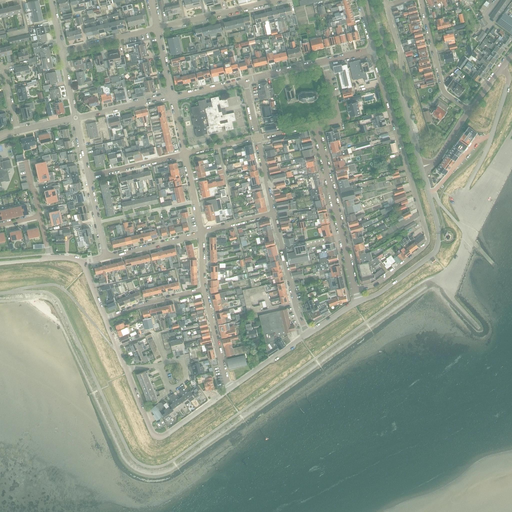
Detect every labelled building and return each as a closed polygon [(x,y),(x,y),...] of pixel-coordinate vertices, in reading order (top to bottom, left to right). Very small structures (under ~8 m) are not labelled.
[(60,0),(59,0),(60,4),(58,4),(59,8),(61,7),(64,6),(65,7),(65,10),(70,8),(68,1),(66,2),(65,0),(60,0)] [(90,0),(84,0),(85,2),(88,1),(90,9),(93,8),(92,6),(92,5),(91,1),(90,0)] [(167,16),(174,14),(172,6),(165,7),(163,0),(162,0),(161,0),(158,0),(159,1),(161,11),(161,10),(165,9),(167,16)] [(187,9),(194,7),(191,0),(186,0),(185,0),(187,9)] [(427,0),(431,9),(434,8),(436,7),(433,0),(427,0)] [(447,3),(445,0),(439,0),(440,2),(443,1),(445,7),(444,7),(446,11),(444,11),(445,13),(448,12),(447,10),(448,10),(447,6),(448,6),(447,3)] [(32,12),(40,10),(38,1),(28,3),(30,10),(32,9),(32,12)] [(343,10),(350,8),(349,3),(337,7),(332,8),(330,8),(331,12),(338,10),(338,9),(339,9),(340,11),(343,10)] [(132,4),(127,5),(128,10),(129,11),(129,10),(131,17),(127,18),(129,26),(137,24),(135,16),(134,12),(133,10),(132,4)] [(179,4),(172,6),(174,14),(181,13),(179,4)] [(21,12),(20,5),(13,6),(15,14),(21,12)] [(291,7),(284,8),(286,15),(289,15),(290,16),(290,19),(294,19),(295,25),(298,24),(296,15),(293,16),(291,7)] [(284,8),(278,10),(284,32),(284,33),(286,32),(285,27),(284,20),(283,18),(287,17),(286,15),(284,8)] [(336,17),(340,16),(352,12),(350,8),(343,10),(344,12),(339,14),(339,12),(334,14),(335,17),(336,17)] [(42,20),(40,10),(32,12),(34,18),(31,18),(32,22),(42,20)] [(137,11),(134,12),(135,16),(137,24),(144,22),(144,19),(147,18),(145,10),(141,11),(142,14),(138,15),(137,11)] [(278,10),(272,11),(275,23),(279,22),(281,33),(284,32),(278,10)] [(272,11),(266,13),(268,21),(269,25),(275,23),(272,11)] [(120,13),(115,14),(115,17),(116,21),(118,29),(124,27),(123,20),(119,21),(118,16),(120,15),(120,13)] [(266,13),(260,14),(262,21),(265,20),(266,22),(266,24),(265,25),(267,35),(271,34),(271,32),(269,25),(268,21),(266,13)] [(511,34),(511,18),(509,16),(504,13),(497,23),(511,34)] [(256,25),(254,25),(255,33),(258,33),(257,28),(260,27),(259,23),(259,22),(262,21),(260,14),(254,16),(256,24),(256,25)] [(481,19),(479,20),(483,27),(487,25),(483,18),(482,16),(480,17),(481,19)] [(245,26),(246,31),(246,30),(246,33),(249,32),(248,25),(251,24),(249,17),(243,18),(245,26)] [(353,17),(346,19),(347,21),(342,23),(343,25),(347,23),(349,23),(353,22),(355,21),(353,17)] [(449,21),(444,22),(443,18),(436,19),(437,24),(436,24),(438,29),(454,26),(454,23),(450,24),(449,21)] [(226,30),(232,29),(231,21),(224,23),(226,30)] [(351,29),(352,32),(354,40),(359,39),(357,31),(355,32),(354,25),(353,22),(349,23),(350,26),(351,29)] [(414,33),(422,31),(420,22),(409,25),(411,34),(414,33)] [(220,24),(214,25),(216,32),(222,31),(220,24)] [(338,27),(341,43),(347,42),(345,34),(342,35),(341,32),(342,32),(341,28),(342,28),(341,25),(337,25),(338,27)] [(74,31),(76,39),(83,37),(80,26),(77,27),(78,30),(74,31)] [(35,29),(33,29),(34,33),(36,32),(37,36),(45,34),(44,27),(35,29)] [(91,27),(85,29),(87,36),(93,35),(91,27)] [(202,43),(205,43),(205,40),(204,35),(203,35),(202,28),(195,30),(197,37),(201,36),(202,43)] [(76,39),(74,31),(70,32),(69,29),(66,29),(68,40),(76,39)] [(327,30),(330,46),(336,44),(334,36),(331,37),(329,29),(327,30)] [(408,40),(414,39),(424,36),(422,31),(414,33),(415,36),(408,38),(408,40)] [(487,34),(486,34),(483,31),(477,39),(481,42),(487,34)] [(449,44),(455,43),(454,39),(455,39),(453,33),(444,35),(446,44),(449,43),(449,44)] [(47,41),(45,34),(37,36),(38,43),(47,41)] [(500,41),(507,46),(511,39),(505,34),(500,41)] [(168,39),(172,55),(181,53),(178,37),(168,39)] [(303,47),(304,52),(305,52),(307,52),(307,51),(310,51),(308,38),(303,39),(304,41),(305,41),(305,42),(302,43),(301,41),(300,41),(301,47),(303,47)] [(324,47),(322,38),(310,40),(313,50),(324,47)] [(507,46),(500,41),(498,39),(497,40),(500,42),(497,46),(503,50),(507,46)] [(297,47),(297,48),(295,49),(294,47),(296,47),(294,41),(292,42),(295,57),(302,55),(300,47),(299,48),(299,47),(297,47)] [(137,49),(137,52),(147,50),(145,44),(138,45),(137,42),(126,45),(127,48),(133,46),(134,49),(137,49)] [(295,57),(292,42),(290,42),(291,48),(292,48),(292,49),(287,50),(289,58),(295,57)] [(493,50),(500,55),(503,50),(497,46),(493,43),(490,48),(493,50)] [(10,46),(4,48),(5,55),(12,53),(10,46)] [(282,47),(278,48),(280,53),(281,60),(288,59),(285,46),(282,46),(282,47)] [(39,49),(42,59),(50,57),(48,47),(39,49)] [(276,49),(272,50),(273,52),(273,55),(275,62),(281,60),(280,53),(278,48),(278,47),(275,48),(276,49)] [(417,61),(421,60),(429,58),(426,47),(418,49),(417,49),(417,51),(418,50),(419,55),(418,55),(418,56),(420,56),(420,57),(416,58),(417,61)] [(485,51),(496,59),(500,55),(493,50),(492,52),(487,48),(485,51)] [(18,53),(19,60),(28,58),(27,51),(25,52),(25,49),(21,50),(21,52),(18,53)] [(268,49),(266,50),(269,63),(275,62),(273,55),(273,52),(269,52),(268,49)] [(135,61),(143,60),(143,57),(148,56),(147,50),(137,52),(133,53),(135,61)] [(487,59),(493,64),(496,59),(485,51),(483,50),(482,52),(486,55),(485,56),(488,58),(487,59)] [(114,53),(116,62),(119,61),(120,65),(126,64),(124,57),(121,58),(120,51),(114,53)] [(255,67),(261,65),(258,51),(255,52),(256,57),(252,58),(255,67)] [(258,51),(261,65),(267,64),(266,57),(261,58),(260,56),(261,56),(260,51),(258,51)] [(109,60),(106,61),(108,68),(111,68),(111,66),(113,65),(113,62),(116,62),(114,53),(108,54),(109,60)] [(453,53),(443,55),(445,63),(455,61),(453,53)] [(253,67),(250,55),(250,54),(244,55),(244,57),(245,62),(247,68),(253,67)] [(108,68),(106,61),(103,61),(102,55),(95,57),(97,65),(100,64),(101,67),(104,66),(105,68),(108,68)] [(52,67),(50,57),(42,59),(43,65),(37,66),(38,73),(43,72),(43,68),(44,69),(52,67)] [(245,62),(244,57),(240,58),(238,58),(241,70),(247,68),(245,62)] [(458,66),(461,69),(468,59),(465,57),(458,66)] [(480,61),(489,69),(493,64),(487,59),(483,57),(480,61)] [(417,67),(430,64),(429,58),(421,60),(421,63),(416,64),(417,67)] [(91,62),(83,64),(82,59),(74,61),(75,68),(81,67),(82,70),(92,68),(91,62)] [(373,65),(368,59),(363,62),(363,63),(361,63),(361,64),(363,73),(361,73),(362,78),(367,77),(366,72),(370,71),(369,68),(373,65)] [(480,69),(486,73),(489,69),(480,61),(477,59),(476,61),(478,63),(481,65),(481,64),(482,65),(480,69)] [(140,66),(141,69),(150,67),(149,61),(143,63),(143,60),(135,61),(127,63),(128,66),(137,64),(138,67),(140,66)] [(353,80),(362,78),(361,73),(363,73),(361,64),(361,63),(360,60),(349,63),(353,80)] [(226,73),(233,72),(231,65),(230,62),(224,64),(226,73)] [(218,64),(216,64),(219,75),(225,74),(223,67),(222,63),(218,64)] [(342,64),(333,66),(334,73),(339,72),(348,70),(348,69),(349,69),(348,68),(347,64),(342,65),(342,64)] [(418,73),(423,71),(432,69),(430,64),(417,67),(418,70),(417,70),(418,73)] [(15,68),(16,76),(30,73),(28,66),(15,68)] [(150,67),(141,69),(142,72),(139,73),(140,76),(138,76),(138,79),(142,78),(146,77),(145,74),(152,73),(150,67)] [(198,80),(205,78),(203,71),(199,72),(199,71),(198,71),(198,67),(195,67),(198,80)] [(483,78),(486,73),(480,69),(478,71),(473,67),(471,69),(473,70),(483,78)] [(192,74),(189,75),(190,82),(197,80),(194,69),(192,69),(193,72),(192,72),(192,74)] [(433,75),(432,69),(423,71),(424,75),(412,78),(413,80),(417,79),(425,77),(433,75)] [(181,71),(181,70),(179,70),(180,75),(174,77),(175,84),(178,84),(178,85),(184,83),(181,71)] [(181,71),(184,83),(190,82),(189,75),(188,70),(182,71),(181,71)] [(339,75),(342,88),(342,89),(344,88),(345,88),(352,87),(348,70),(339,72),(340,75),(339,75)] [(483,78),(473,70),(471,72),(473,73),(470,76),(473,78),(479,83),(483,78)] [(88,83),(88,84),(92,83),(91,78),(85,80),(83,71),(76,73),(79,85),(88,83)] [(50,85),(51,84),(58,83),(56,72),(48,73),(48,75),(46,76),(46,79),(49,78),(50,85)] [(417,84),(426,82),(434,80),(433,75),(425,77),(425,79),(414,82),(415,85),(417,84)] [(451,78),(445,85),(450,88),(450,87),(453,89),(452,90),(453,91),(459,95),(462,91),(464,91),(464,90),(464,88),(465,88),(459,83),(458,84),(455,81),(451,78)] [(434,80),(426,82),(427,84),(421,86),(421,89),(427,87),(436,85),(434,80)] [(262,89),(258,90),(260,100),(261,100),(271,98),(275,97),(272,84),(268,85),(267,82),(262,83),(261,84),(262,89)] [(17,88),(19,100),(27,98),(25,87),(17,88)] [(293,87),(291,87),(285,88),(289,102),(296,101),(296,100),(299,99),(299,97),(296,98),(293,87)] [(344,88),(344,90),(342,91),(344,98),(346,97),(350,96),(351,96),(353,96),(351,90),(352,89),(352,87),(345,88),(344,88)] [(50,91),(51,93),(51,94),(52,94),(53,98),(61,97),(59,88),(51,90),(52,91),(50,91)] [(114,90),(115,92),(115,94),(117,101),(126,98),(124,90),(118,91),(118,89),(114,90)] [(316,98),(316,95),(316,94),(312,92),(303,93),(299,95),(299,97),(299,99),(299,100),(303,102),(313,101),(316,98)] [(102,97),(103,104),(113,102),(111,95),(106,96),(106,94),(101,95),(102,97)] [(88,96),(84,97),(85,103),(89,102),(90,107),(99,105),(98,98),(93,99),(93,97),(88,98),(88,96)] [(197,137),(205,135),(205,134),(208,134),(208,135),(223,131),(222,127),(225,126),(226,131),(234,129),(232,121),(236,120),(234,113),(227,114),(225,107),(229,106),(227,99),(220,100),(219,97),(211,98),(212,102),(207,103),(206,99),(198,101),(199,106),(192,108),(193,115),(194,115),(194,118),(192,119),(194,127),(197,126),(198,128),(195,129),(197,137)] [(446,112),(445,111),(448,107),(439,100),(430,112),(440,119),(446,112)] [(21,108),(24,119),(32,117),(30,109),(34,108),(33,102),(25,104),(26,108),(21,108)] [(54,115),(64,113),(62,102),(54,104),(55,109),(53,109),(54,115)] [(348,105),(350,116),(360,114),(357,102),(348,105)] [(262,108),(263,117),(271,115),(270,106),(262,108)] [(144,122),(143,119),(143,116),(141,110),(135,111),(136,114),(136,115),(137,117),(140,117),(141,121),(142,123),(144,122)] [(423,112),(425,120),(431,118),(429,110),(423,112)] [(151,117),(151,119),(166,116),(165,111),(159,112),(159,115),(158,115),(151,117)] [(132,114),(122,116),(124,122),(124,124),(129,123),(128,121),(133,120),(132,114)] [(271,116),(265,118),(266,124),(274,122),(273,118),(276,117),(276,114),(271,115),(271,116)] [(375,116),(376,119),(371,120),(372,123),(375,122),(385,120),(383,114),(375,116)] [(118,117),(109,119),(111,129),(116,127),(117,129),(121,128),(118,117)] [(375,128),(377,128),(386,125),(385,120),(375,122),(376,125),(374,126),(375,128)] [(98,137),(95,122),(87,124),(91,138),(98,137)] [(154,131),(169,128),(167,122),(161,123),(162,127),(159,127),(153,128),(154,131)] [(277,131),(276,127),(279,126),(278,123),(275,123),(270,124),(271,126),(265,127),(266,133),(277,131)] [(465,131),(464,133),(472,139),(473,137),(474,138),(477,133),(468,127),(465,131)] [(63,138),(69,136),(68,129),(60,130),(61,134),(62,134),(63,138)] [(298,139),(310,136),(309,130),(300,133),(300,134),(297,135),(298,139)] [(326,132),(329,142),(338,140),(341,139),(339,132),(334,133),(333,131),(326,132)] [(50,140),(48,133),(39,136),(40,143),(50,141),(50,140)] [(156,142),(171,139),(170,133),(164,134),(164,137),(161,138),(155,140),(156,142)] [(462,135),(459,140),(467,146),(471,141),(472,139),(464,133),(462,135)] [(303,143),(311,141),(310,136),(298,139),(295,139),(296,144),(298,144),(303,143)] [(23,147),(24,150),(30,149),(29,146),(36,144),(34,137),(21,140),(23,147)] [(146,139),(148,149),(149,155),(156,153),(154,147),(150,148),(149,145),(150,145),(149,138),(146,139)] [(70,140),(63,142),(63,139),(57,141),(58,145),(65,144),(66,148),(72,147),(70,140)] [(329,142),(332,153),(344,150),(346,149),(348,149),(347,145),(343,147),(340,147),(338,140),(329,142)] [(456,144),(454,146),(462,152),(463,152),(464,150),(467,146),(459,140),(456,144)] [(303,151),(313,148),(311,141),(303,143),(298,144),(300,151),(303,150),(303,151)] [(173,144),(172,144),(166,146),(167,149),(164,150),(165,155),(168,154),(168,152),(174,150),(173,144)] [(246,155),(254,154),(252,145),(234,149),(235,154),(238,153),(245,151),(246,155)] [(454,146),(450,150),(459,156),(462,152),(454,146)] [(134,158),(132,152),(131,148),(125,149),(126,154),(128,160),(134,158)] [(304,158),(315,156),(313,148),(303,151),(304,158)] [(266,152),(267,157),(276,155),(275,152),(279,151),(279,149),(266,152)] [(332,153),(333,158),(342,155),(347,154),(346,149),(344,150),(332,153)] [(94,151),(95,156),(94,156),(97,167),(104,165),(103,160),(105,159),(104,154),(100,155),(99,150),(94,151)] [(115,152),(117,162),(124,161),(122,155),(121,150),(117,151),(118,152),(115,152)] [(450,150),(447,155),(455,161),(459,156),(450,150)] [(73,153),(66,155),(66,152),(60,153),(61,159),(64,158),(65,159),(68,158),(69,162),(75,161),(73,153)] [(111,164),(117,162),(115,152),(109,154),(110,157),(110,158),(111,164)] [(248,161),(256,159),(254,154),(246,155),(247,158),(243,159),(244,162),(248,161)] [(335,168),(352,164),(351,161),(345,163),(345,161),(344,161),(343,158),(350,156),(349,154),(347,154),(342,155),(333,158),(335,168)] [(447,155),(444,160),(452,166),(455,161),(447,155)] [(302,164),(316,160),(315,156),(304,158),(295,160),(295,162),(300,161),(301,164),(302,163),(302,164)] [(0,157),(0,190),(3,189),(1,182),(5,181),(6,182),(10,181),(9,176),(7,169),(12,167),(10,160),(3,161),(2,157),(0,157)] [(36,170),(46,168),(45,162),(50,161),(49,158),(42,159),(43,159),(43,162),(35,164),(36,170)] [(317,166),(316,160),(302,164),(303,168),(303,169),(307,168),(317,166)] [(444,160),(440,164),(448,170),(452,166),(444,160)] [(195,162),(197,170),(212,166),(212,164),(208,164),(208,163),(203,164),(203,161),(195,162)] [(164,168),(157,169),(158,173),(161,172),(162,172),(178,168),(177,163),(169,164),(168,164),(168,165),(168,168),(164,168)] [(335,168),(338,180),(349,178),(348,174),(349,173),(349,171),(356,170),(355,163),(352,164),(335,168)] [(440,164),(437,169),(445,175),(448,170),(440,164)] [(71,173),(77,172),(76,165),(68,167),(69,170),(70,169),(71,173)] [(217,165),(212,166),(197,170),(198,177),(206,176),(205,172),(218,169),(217,165)] [(318,171),(317,166),(307,168),(303,169),(303,168),(298,169),(298,172),(306,171),(307,174),(308,174),(318,171)] [(251,177),(259,176),(258,170),(250,172),(251,176),(248,177),(248,175),(244,176),(245,179),(251,177)] [(151,171),(144,172),(146,179),(149,179),(151,187),(154,186),(151,171)] [(320,179),(319,177),(318,171),(308,174),(309,176),(307,176),(304,176),(305,179),(309,178),(313,177),(313,180),(320,179)] [(79,178),(77,172),(71,173),(71,177),(66,178),(67,181),(63,182),(63,185),(73,182),(72,180),(79,178)] [(49,179),(48,173),(38,175),(39,181),(47,179),(48,182),(55,181),(54,178),(49,179)] [(285,173),(271,176),(271,177),(272,182),(275,182),(276,185),(275,185),(276,187),(277,187),(277,189),(291,186),(291,188),(298,186),(298,184),(295,185),(294,181),(288,183),(285,184),(284,180),(286,179),(285,173)] [(142,189),(140,182),(138,174),(132,175),(134,182),(137,181),(140,193),(143,192),(142,189)] [(259,176),(251,177),(252,183),(250,183),(249,182),(242,184),(242,188),(251,186),(261,184),(259,176)] [(321,186),(320,179),(313,180),(313,177),(309,178),(312,188),(312,189),(316,189),(315,188),(321,186)] [(349,178),(338,180),(340,188),(350,186),(349,181),(356,179),(355,177),(349,178)] [(199,182),(201,190),(209,188),(217,186),(224,185),(223,180),(216,182),(215,181),(212,182),(212,183),(208,184),(207,180),(199,182)] [(100,183),(102,191),(109,189),(108,181),(100,183)] [(66,195),(72,194),(73,194),(72,191),(81,189),(80,183),(73,184),(74,188),(69,189),(70,192),(65,193),(66,195)] [(263,190),(261,184),(251,186),(252,190),(247,191),(248,194),(253,192),(263,190)] [(45,197),(58,194),(56,194),(54,189),(59,188),(59,185),(52,186),(52,187),(53,189),(44,191),(45,197)] [(209,188),(201,190),(203,197),(214,195),(213,190),(214,189),(217,189),(217,186),(209,188)] [(311,196),(317,195),(323,193),(321,186),(315,188),(316,189),(312,189),(312,188),(310,189),(311,196)] [(341,192),(343,201),(353,199),(360,197),(360,196),(362,196),(362,194),(360,194),(355,195),(355,194),(362,192),(361,188),(354,189),(349,190),(341,192)] [(111,198),(109,189),(102,191),(104,199),(111,198)] [(247,201),(249,201),(253,199),(264,197),(263,190),(253,192),(253,194),(254,196),(249,197),(250,198),(247,198),(247,201)] [(184,192),(176,194),(178,203),(185,201),(184,192)] [(72,194),(73,200),(74,200),(75,203),(84,201),(82,193),(76,195),(76,193),(73,194),(72,194)] [(280,195),(275,196),(276,202),(292,198),(291,193),(280,195)] [(324,199),(323,193),(317,195),(311,196),(310,196),(311,202),(315,201),(324,199)] [(58,194),(45,197),(47,203),(55,201),(56,204),(62,202),(62,199),(59,200),(58,194)] [(395,198),(397,202),(407,198),(405,194),(395,198)] [(156,195),(148,197),(150,204),(158,203),(156,195)] [(148,197),(140,199),(141,206),(150,204),(148,197)] [(104,199),(105,208),(113,206),(111,198),(104,199)] [(133,208),(141,206),(140,199),(132,201),(133,208)] [(207,213),(214,212),(219,211),(218,208),(216,199),(206,201),(208,205),(205,206),(206,213),(207,213)] [(314,204),(315,207),(317,207),(317,208),(326,206),(324,199),(315,201),(311,202),(306,202),(307,205),(314,204)] [(354,203),(353,199),(343,201),(345,207),(354,205),(355,205),(360,203),(359,200),(355,202),(354,203)] [(133,208),(132,201),(122,203),(124,210),(133,208)] [(28,203),(20,205),(22,214),(28,213),(27,210),(30,209),(30,210),(28,203)] [(80,214),(86,212),(85,205),(76,207),(76,211),(79,210),(80,214)] [(355,212),(354,205),(345,207),(347,215),(355,213),(355,212)] [(50,219),(60,216),(59,211),(64,210),(63,206),(56,208),(57,208),(57,211),(49,213),(50,219)] [(113,206),(105,208),(107,216),(115,214),(113,206)] [(317,214),(327,211),(326,206),(317,208),(317,207),(315,207),(311,208),(312,212),(307,213),(307,211),(294,213),(295,217),(299,216),(300,219),(303,219),(302,216),(306,215),(307,220),(317,218),(317,216),(317,214)] [(187,208),(179,210),(180,213),(178,214),(178,216),(172,218),(173,220),(179,219),(186,217),(189,216),(187,208)] [(222,210),(219,211),(214,212),(207,213),(208,221),(216,219),(215,216),(223,214),(222,210)] [(86,212),(80,214),(76,215),(78,221),(72,222),(72,226),(74,225),(79,224),(81,224),(81,221),(88,219),(86,212)] [(347,215),(348,222),(356,219),(355,213),(347,215)] [(60,216),(50,219),(52,224),(60,222),(61,225),(60,225),(60,226),(67,224),(67,221),(62,222),(60,216)] [(186,217),(179,219),(181,218),(183,225),(176,227),(177,232),(189,229),(186,217)] [(318,224),(330,222),(329,217),(320,219),(317,220),(317,222),(315,223),(315,226),(318,225),(318,224)] [(165,224),(167,234),(176,232),(173,222),(173,220),(172,218),(170,218),(171,223),(168,223),(169,225),(166,226),(165,224)] [(159,236),(167,234),(165,224),(164,219),(161,220),(163,225),(160,225),(161,227),(157,228),(159,236)] [(261,228),(262,227),(271,225),(269,219),(259,222),(255,223),(255,225),(259,224),(260,224),(261,228)] [(356,219),(348,222),(350,228),(359,225),(366,222),(365,219),(358,222),(357,219),(356,220),(356,219)] [(350,228),(351,233),(359,231),(364,229),(363,226),(364,225),(364,226),(372,223),(370,220),(366,222),(359,225),(350,228)] [(128,237),(125,238),(126,244),(133,243),(130,233),(130,230),(128,225),(128,222),(123,223),(125,231),(127,231),(128,237)] [(321,227),(324,238),(333,236),(330,222),(318,224),(318,225),(315,226),(318,226),(319,228),(321,227)] [(415,222),(404,228),(406,231),(416,224),(415,222)] [(281,225),(283,232),(286,231),(286,229),(292,228),(291,223),(281,225)] [(74,225),(74,229),(75,228),(76,231),(78,231),(79,237),(91,235),(89,228),(81,230),(79,224),(74,225)] [(26,244),(30,243),(29,238),(39,235),(37,228),(27,230),(28,233),(24,234),(26,244)] [(152,228),(149,229),(151,238),(158,237),(156,230),(156,229),(153,229),(152,228)] [(143,230),(144,233),(145,240),(151,238),(149,229),(146,230),(143,231),(143,230)] [(362,236),(362,235),(361,235),(361,233),(366,232),(365,229),(364,229),(359,231),(351,233),(352,239),(362,236)] [(10,233),(11,240),(22,238),(22,237),(20,230),(10,233)] [(64,236),(64,235),(69,235),(69,230),(63,230),(59,230),(60,236),(56,236),(56,243),(61,243),(63,243),(63,242),(64,242),(64,236)] [(133,232),(130,233),(133,243),(139,241),(137,235),(134,236),(133,232)] [(265,242),(274,240),(273,234),(264,236),(265,241),(264,241),(264,240),(260,241),(261,243),(265,242)] [(91,235),(79,237),(80,241),(77,242),(78,247),(84,246),(84,243),(92,241),(91,235)] [(119,239),(120,246),(126,244),(125,238),(122,239),(122,236),(118,237),(119,239)] [(310,241),(303,242),(303,244),(306,243),(307,247),(310,246),(311,248),(325,244),(335,242),(333,236),(324,238),(310,241)] [(354,244),(354,245),(364,242),(363,236),(362,236),(352,239),(354,244)] [(403,246),(414,238),(412,236),(409,238),(408,236),(400,241),(403,246)] [(415,242),(407,248),(411,252),(412,253),(415,250),(415,249),(426,241),(424,239),(425,238),(423,236),(416,241),(415,242)] [(354,245),(356,251),(365,249),(364,243),(366,243),(366,244),(370,242),(369,239),(366,241),(364,242),(354,245)] [(276,245),(274,240),(265,242),(266,245),(265,245),(257,246),(258,248),(260,248),(261,249),(263,248),(276,245)] [(303,244),(303,242),(297,243),(292,244),(292,246),(286,247),(288,253),(289,264),(310,260),(308,253),(312,252),(311,248),(310,246),(307,247),(306,243),(303,244)] [(322,252),(327,251),(336,249),(335,242),(325,244),(326,250),(325,250),(325,249),(324,249),(321,249),(322,252)] [(278,255),(276,245),(263,248),(263,251),(265,251),(265,253),(268,253),(269,257),(278,255)] [(406,257),(410,254),(412,253),(411,252),(407,248),(405,249),(404,248),(401,250),(402,252),(400,253),(398,255),(402,260),(406,257)] [(170,262),(172,262),(169,249),(163,251),(165,257),(169,256),(170,262)] [(323,258),(337,255),(336,249),(327,251),(328,254),(322,256),(323,258)] [(165,260),(165,257),(163,251),(162,251),(162,250),(160,251),(160,252),(157,252),(162,271),(166,270),(166,268),(163,268),(161,261),(165,260)] [(162,271),(157,252),(151,254),(153,260),(157,259),(159,269),(158,269),(159,271),(162,271)] [(365,254),(357,256),(359,264),(367,262),(369,261),(372,260),(372,257),(370,252),(366,253),(365,254)] [(384,266),(388,271),(402,261),(397,255),(395,257),(392,253),(384,259),(388,263),(384,266)] [(278,255),(269,257),(266,257),(267,259),(257,261),(258,265),(266,263),(279,260),(278,255)] [(145,264),(145,262),(143,256),(137,257),(139,263),(143,262),(144,268),(148,267),(147,263),(145,264)] [(359,264),(362,277),(372,274),(373,273),(373,272),(372,272),(371,268),(380,262),(377,257),(372,260),(369,261),(367,262),(359,264)] [(135,273),(131,259),(125,260),(127,266),(131,265),(133,274),(135,273)] [(280,266),(279,260),(266,263),(268,268),(272,267),(280,266)] [(325,270),(330,268),(340,265),(338,260),(329,262),(315,265),(316,268),(313,269),(314,273),(319,271),(325,270)] [(127,273),(124,261),(118,263),(119,269),(119,270),(122,269),(123,270),(124,274),(127,273)] [(114,281),(116,280),(114,270),(112,264),(107,265),(108,271),(112,270),(112,273),(112,274),(113,277),(114,281)] [(330,268),(332,277),(342,275),(340,265),(330,268)] [(100,285),(105,284),(101,267),(95,268),(96,274),(101,273),(101,276),(102,280),(99,280),(100,285)] [(372,274),(362,277),(363,284),(364,284),(371,282),(371,280),(375,279),(385,273),(381,268),(379,270),(374,274),(372,274)] [(345,288),(343,282),(342,275),(332,277),(329,279),(331,291),(337,290),(345,288)] [(172,280),(174,289),(180,288),(178,282),(174,283),(173,277),(171,277),(172,280)] [(257,279),(257,277),(250,279),(252,287),(261,284),(260,282),(253,284),(253,282),(254,281),(254,280),(257,279)] [(217,286),(217,287),(219,287),(219,283),(221,282),(222,283),(226,282),(225,278),(219,280),(211,280),(211,285),(210,285),(210,287),(217,286)] [(159,280),(162,292),(168,291),(167,284),(162,285),(161,280),(159,280)] [(132,281),(129,282),(134,293),(136,299),(141,297),(139,291),(135,293),(134,289),(135,289),(132,281)] [(130,295),(128,296),(131,301),(136,299),(134,293),(129,282),(127,283),(130,291),(129,291),(130,295)] [(149,282),(147,283),(150,295),(156,294),(155,287),(151,288),(149,282)] [(286,289),(284,282),(271,285),(271,284),(267,285),(269,290),(272,290),(272,287),(274,287),(275,289),(278,288),(279,291),(286,289)] [(121,285),(118,286),(125,304),(131,301),(128,296),(126,296),(125,293),(124,293),(121,285)] [(120,306),(125,304),(118,286),(116,288),(119,295),(118,296),(120,299),(118,300),(120,306)] [(251,294),(250,288),(242,290),(244,298),(250,296),(251,294)] [(346,295),(345,288),(337,290),(338,297),(346,295)] [(111,300),(106,301),(108,305),(110,310),(117,307),(115,302),(117,301),(112,289),(107,291),(110,298),(111,300)] [(279,292),(280,297),(287,296),(286,289),(279,291),(273,292),(273,294),(278,293),(279,292)] [(219,293),(212,295),(213,300),(221,298),(223,298),(225,297),(225,294),(227,294),(226,292),(225,292),(219,293)] [(348,301),(346,295),(338,297),(328,301),(330,307),(339,303),(340,305),(343,304),(342,303),(348,301)] [(281,300),(282,304),(289,302),(287,296),(280,297),(271,299),(271,302),(279,300),(279,301),(281,300)] [(188,307),(193,306),(203,303),(201,298),(194,300),(195,303),(193,303),(187,304),(188,307)] [(307,310),(315,307),(315,306),(314,307),(312,301),(310,302),(309,301),(304,302),(307,310)] [(227,302),(214,305),(215,307),(215,310),(223,309),(226,308),(225,305),(229,305),(228,302),(227,302)] [(193,306),(193,308),(190,309),(191,312),(204,309),(203,303),(193,306)] [(174,304),(167,305),(170,317),(171,317),(170,314),(175,313),(176,313),(174,304)] [(167,305),(162,307),(163,313),(167,312),(168,318),(167,318),(169,325),(172,324),(170,317),(167,305)] [(248,314),(255,312),(254,306),(252,305),(246,306),(248,314)] [(323,318),(322,317),(318,309),(317,307),(313,309),(312,310),(312,311),(314,310),(315,313),(312,315),(315,322),(323,318)] [(322,307),(318,309),(322,317),(330,313),(327,308),(324,309),(324,308),(323,309),(322,307)] [(155,319),(158,319),(158,316),(157,314),(156,308),(142,311),(144,318),(154,315),(155,319)] [(259,315),(266,344),(274,341),(286,333),(284,327),(290,325),(287,309),(259,315)] [(191,313),(193,318),(205,315),(204,310),(191,313)] [(216,313),(217,319),(229,316),(231,315),(230,310),(216,313)] [(134,319),(129,321),(130,325),(142,321),(139,314),(133,316),(134,319)] [(145,329),(154,328),(151,317),(143,319),(145,329)] [(118,331),(127,327),(130,326),(129,324),(125,325),(123,322),(115,326),(118,331)] [(219,325),(220,331),(228,330),(226,323),(219,325)] [(286,333),(287,333),(292,331),(296,330),(294,324),(290,325),(284,327),(286,333)] [(230,329),(228,330),(220,331),(222,338),(237,334),(235,326),(229,327),(230,329)] [(127,327),(118,331),(120,336),(129,332),(127,327)] [(248,338),(258,336),(257,329),(253,330),(253,327),(252,327),(251,327),(246,328),(247,331),(246,331),(248,338)] [(272,354),(273,354),(276,352),(277,351),(280,349),(286,345),(291,341),(288,337),(287,333),(286,333),(274,341),(266,344),(265,344),(268,357),(272,354)] [(120,338),(123,343),(130,340),(131,340),(131,341),(140,337),(138,334),(129,337),(128,334),(120,338)] [(224,346),(232,344),(231,340),(238,339),(237,336),(222,340),(224,346)] [(212,342),(211,337),(203,339),(202,339),(197,340),(198,345),(212,342)] [(180,355),(177,340),(171,341),(173,349),(176,348),(177,356),(180,355)] [(128,352),(128,353),(145,346),(144,343),(139,345),(138,342),(131,345),(131,346),(127,348),(127,349),(128,352)] [(205,345),(206,351),(207,350),(210,360),(216,358),(213,349),(210,350),(209,348),(211,347),(213,347),(212,343),(205,345)] [(233,348),(232,344),(224,346),(227,357),(234,355),(246,353),(244,345),(233,348)] [(134,354),(135,356),(142,354),(141,351),(147,349),(145,346),(128,353),(129,355),(130,354),(131,356),(134,354)] [(142,354),(135,356),(137,362),(141,360),(143,363),(148,361),(146,355),(143,356),(142,354)] [(245,355),(228,359),(227,359),(229,369),(247,365),(245,355)] [(192,365),(192,366),(190,367),(189,368),(190,371),(191,372),(192,371),(192,375),(198,374),(198,373),(204,371),(203,365),(200,366),(199,363),(192,365)] [(153,402),(156,400),(159,399),(157,396),(156,397),(155,394),(156,393),(156,391),(155,389),(153,390),(150,381),(151,380),(150,376),(148,377),(146,371),(137,374),(148,401),(152,399),(153,402)] [(209,390),(211,389),(212,390),(213,389),(214,389),(215,388),(213,380),(212,380),(212,377),(206,379),(207,382),(204,383),(206,390),(209,390)] [(184,386),(181,388),(190,401),(195,398),(193,394),(191,391),(188,393),(184,386)] [(191,391),(193,394),(195,398),(197,400),(202,397),(200,393),(202,391),(198,386),(191,391)] [(181,388),(179,390),(183,396),(181,398),(185,405),(190,401),(181,388)] [(181,408),(185,405),(181,398),(178,400),(174,393),(171,395),(181,408)] [(171,405),(173,408),(176,411),(181,408),(171,395),(169,397),(173,403),(171,405)] [(166,409),(173,417),(178,414),(176,411),(173,408),(171,409),(169,407),(166,403),(164,405),(166,409)] [(168,421),(173,417),(166,409),(164,411),(166,413),(163,415),(168,421)]
